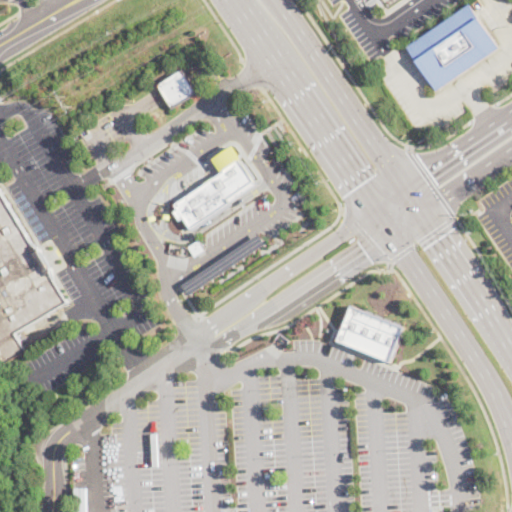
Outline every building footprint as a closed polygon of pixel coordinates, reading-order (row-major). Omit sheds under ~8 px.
[(437,89),(500,46),(470,3),(408,45),(437,89)] [(173,107),(199,91),(184,66),(158,82),(173,107)] [(193,227),(232,202),(229,197),(257,179),(235,145),(215,158),(224,171),(177,202),(181,207),(176,211),(181,218),(185,215),(193,227)] [(0,348),(8,362),(29,349),(19,331),(70,300),(0,186),(0,348)] [(354,306),(341,341),(391,361),(405,325),(354,306)]
